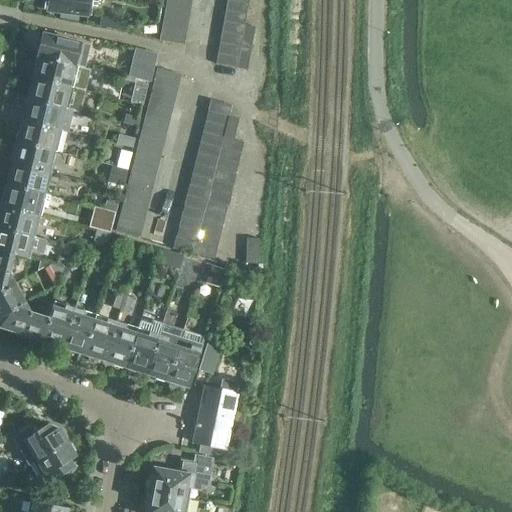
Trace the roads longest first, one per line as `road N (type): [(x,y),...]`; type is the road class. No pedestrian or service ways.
road 1 (unclassified): [(437,203),(396,150),(381,109),(381,0)]
road 2 (residential): [(128,400),(0,365)]
